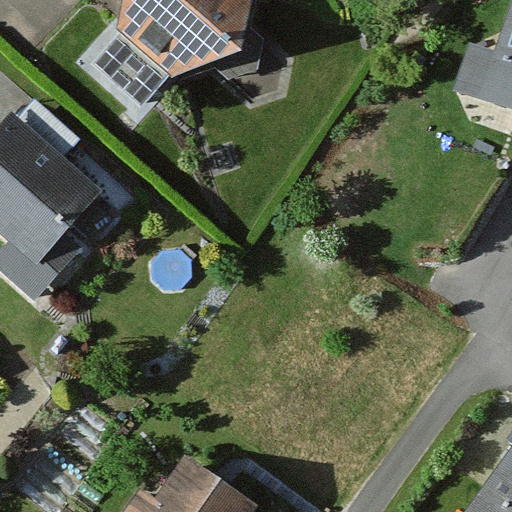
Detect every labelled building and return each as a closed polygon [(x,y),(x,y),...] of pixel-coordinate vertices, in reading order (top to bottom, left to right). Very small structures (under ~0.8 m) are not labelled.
[(117,0),(110,40),(170,82),(240,64),(246,0),(117,0)] [(511,117),(511,0),(504,0),(485,56),(463,48),(447,95),(511,117)] [(12,126),(3,119),(0,122),(0,241),(4,245),(0,249),(0,279),(30,306),(73,255),(59,243),(101,195),(60,161),(72,147),(26,109),(12,126)] [(511,511),(511,426),(502,440),(510,446),(461,511),(511,511)] [(243,511),(246,507),(175,459),(153,492),(138,481),(117,511),(243,511)]
